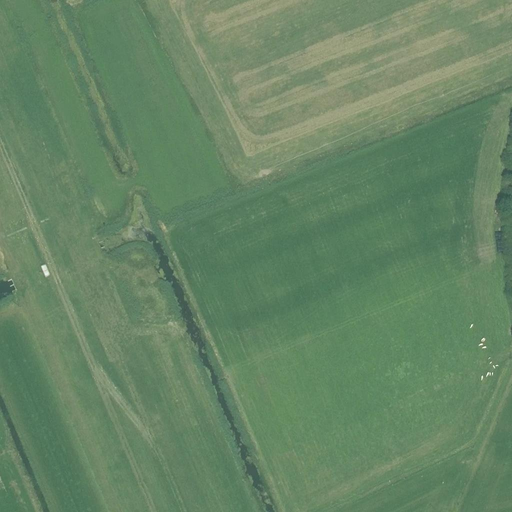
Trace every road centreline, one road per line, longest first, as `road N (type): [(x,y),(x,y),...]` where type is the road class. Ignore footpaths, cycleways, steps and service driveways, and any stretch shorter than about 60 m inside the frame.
road 1 (track): [(77,263),(183,511)]
road 2 (track): [(454,511),(511,372)]
